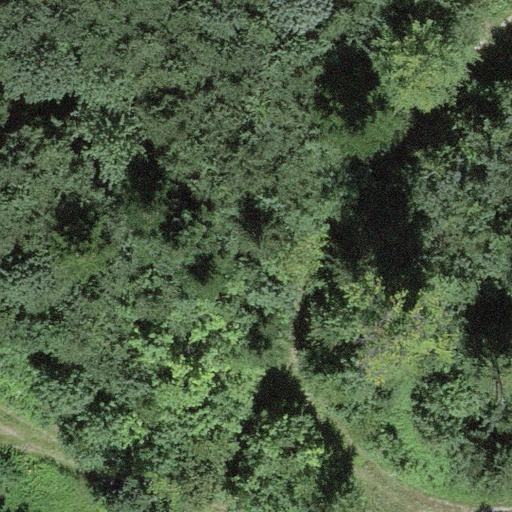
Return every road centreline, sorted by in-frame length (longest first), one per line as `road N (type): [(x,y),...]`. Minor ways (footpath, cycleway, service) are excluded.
road 1 (track): [(192,511),(296,340),(331,221),(394,133),(511,32)]
road 2 (track): [(296,340),(348,454),(422,511)]
road 3 (track): [(0,414),(189,511)]
